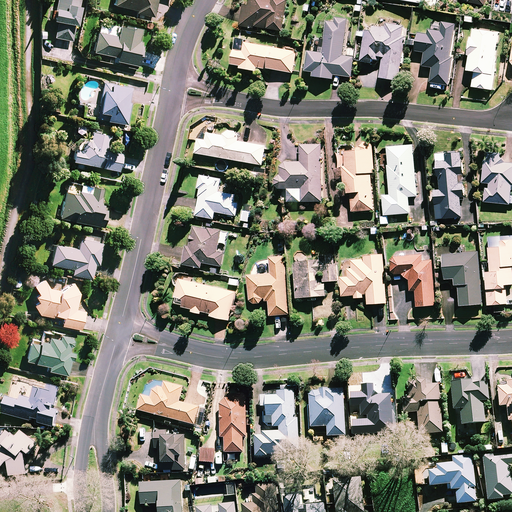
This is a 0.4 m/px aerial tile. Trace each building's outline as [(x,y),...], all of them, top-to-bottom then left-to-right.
[(81,0),(57,0),(54,21),(58,22),(55,38),(74,41),(81,0)] [(157,0),(115,0),(114,5),(137,11),(136,13),(154,17),(157,0)] [(287,0),(250,0),(250,6),(244,6),(241,26),(283,32),(287,0)] [(348,20),(334,18),(334,22),(327,21),(324,54),(309,52),(307,72),(314,73),(313,77),(334,80),(334,75),(351,77),(353,57),(344,56),(348,20)] [(455,25),(443,23),(442,29),(430,27),(429,35),(419,34),(416,52),(426,53),(424,67),(433,68),(431,83),(449,86),(453,58),(451,58),(455,25)] [(143,29),(122,25),(122,28),(120,36),(97,32),(93,53),(116,58),(115,62),(139,67),(144,43),(140,42),(143,29)] [(362,62),(372,64),(373,60),(379,61),(379,57),(383,58),(381,79),(399,81),(405,37),(403,37),(404,27),(387,25),(386,29),(374,27),(373,32),(367,32),(362,62)] [(499,34),(473,30),(467,72),(475,73),(473,88),(493,91),(495,71),(494,71),(499,34)] [(237,42),(233,65),(241,66),(240,69),(257,72),(257,67),(294,74),(297,53),(249,44),(249,41),(237,39),(237,42)] [(131,88),(105,83),(98,119),(108,121),(127,125),(131,104),(129,103),(131,88)] [(236,132),(229,131),(226,132),(225,136),(201,132),(197,154),(262,166),(266,147),(238,142),(239,136),(236,132)] [(111,136),(93,132),(91,142),(87,142),(80,150),(78,150),(75,149),(73,162),(120,172),(124,154),(108,151),(111,136)] [(302,163),(286,163),(281,167),(281,176),(276,180),(276,185),(281,190),(289,190),(289,202),(322,202),(322,145),(301,145),(302,163)] [(389,224),(388,216),(411,214),(409,197),(417,197),(413,146),(388,148),(389,154),(381,154),(382,165),(384,165),(385,176),(389,176),(391,196),(384,196),(385,208),(386,217),(382,218),(382,225),(389,224)] [(375,173),(373,148),(345,150),(346,167),(344,167),(345,191),(352,191),(353,212),(374,211),(372,173),(375,173)] [(465,197),(463,153),(437,154),(438,180),(441,180),(441,191),(436,191),(437,219),(462,218),(461,198),(465,197)] [(487,162),(485,161),(484,173),(478,172),(477,181),(484,182),(483,184),(490,185),(490,189),(486,189),(485,203),(511,204),(511,196),(511,197),(511,189),(511,164),(503,164),(503,155),(488,154),(487,162)] [(221,180),(201,177),(199,189),(202,189),(197,216),(215,219),(216,213),(237,216),(239,204),(235,203),(236,196),(219,193),(221,180)] [(104,190),(81,185),(79,195),(65,192),(60,218),(104,227),(107,210),(102,209),(103,204),(101,204),(104,190)] [(222,232),(194,227),(192,244),(188,244),(184,265),(203,268),(203,263),(223,267),(225,254),(219,253),(222,232)] [(511,240),(501,241),(501,238),(489,239),(491,272),(487,273),(489,306),(508,304),(507,285),(511,285),(511,240)] [(104,244),(80,239),(78,250),(54,244),(50,264),(73,269),(72,275),(92,279),(95,264),(99,265),(104,244)] [(482,305),(479,253),(445,255),(446,280),(455,279),(455,286),(460,285),(461,306),(482,305)] [(337,281),(335,254),(321,255),(321,260),(295,262),(298,298),(327,296),(326,282),(337,281)] [(386,304),(383,255),(365,256),(365,259),(352,260),(353,269),(349,269),(349,277),(342,278),(343,296),(355,296),(356,299),(363,298),(363,295),(368,294),(369,305),(386,304)] [(249,276),(251,302),(256,305),(260,304),(264,299),(266,299),(266,302),(270,302),(271,316),(289,315),(285,256),(270,257),(272,274),(249,276)] [(423,261),(422,256),(392,258),(394,275),(402,274),(410,280),(411,291),(416,291),(418,307),(435,306),(432,261),(423,261)] [(67,277),(56,274),(54,284),(64,286),(67,277)] [(239,278),(229,278),(229,287),(238,287),(239,278)] [(236,293),(180,279),(174,305),(183,307),(193,310),(192,312),(201,314),(202,312),(211,314),(211,316),(229,321),(236,293)] [(33,305),(39,315),(63,318),(62,326),(82,329),(85,312),(77,310),(81,295),(73,283),(65,287),(60,290),(50,288),(44,280),(34,287),(39,295),(35,297),(38,303),(33,305)] [(43,340),(43,341),(41,341),(40,343),(32,341),(27,361),(50,366),(49,371),(68,375),(74,352),(70,351),(71,347),(74,346),(75,341),(74,337),(61,334),(60,339),(50,337),(49,336),(48,335),(47,335),(46,335),(45,335),(44,335),(43,336),(43,337),(42,338),(42,339),(43,340)] [(473,385),(472,381),(452,383),(455,410),(461,409),(463,426),(486,423),(484,401),(490,401),(488,383),(473,385)] [(184,388),(165,383),(163,388),(157,386),(152,390),(151,398),(142,396),(139,411),(195,426),(199,407),(180,402),(184,388)] [(442,433),(439,383),(409,385),(410,398),(403,398),(404,414),(418,413),(420,434),(442,433)] [(355,396),(356,414),(362,414),(362,416),(368,416),(370,434),(394,432),(392,395),(374,396),(374,384),(360,385),(361,396),(355,396)] [(58,411),(52,410),(53,406),(55,406),(59,388),(46,385),(45,391),(34,389),(32,400),(22,397),(21,402),(7,398),(3,415),(32,422),(32,420),(39,422),(38,423),(54,427),(58,411)] [(343,389),(313,391),(310,397),(311,405),(312,428),(328,427),(328,437),(346,436),(343,389)] [(279,396),(267,396),(264,396),(265,426),(273,426),(273,427),(280,427),(280,447),(299,446),(298,418),(295,418),(294,390),(279,391),(279,396)] [(247,397),(245,395),(231,395),(229,398),(221,403),(221,438),(225,438),(225,453),(244,453),(243,437),(247,437),(247,427),(251,427),(251,417),(247,417),(247,398),(247,397)] [(0,468),(0,469),(2,470),(8,463),(10,477),(26,476),(25,456),(29,456),(37,445),(23,433),(17,440),(7,432),(0,440),(0,468)] [(165,435),(165,432),(155,432),(155,448),(159,448),(159,471),(186,471),(186,434),(165,435)] [(216,450),(202,449),(201,462),(215,464),(216,450)] [(511,452),(484,456),(489,501),(504,499),(504,496),(511,495),(511,485),(511,482),(510,467),(511,466),(511,452)] [(473,456),(453,457),(453,462),(434,463),(436,485),(450,484),(450,490),(457,490),(458,504),(476,503),(473,456)] [(159,476),(159,482),(140,483),(141,505),(158,504),(158,511),(183,511),(182,481),(170,482),(170,475),(159,476)] [(279,511),(277,483),(256,484),(257,495),(254,496),(254,504),(244,504),(244,511),(279,511)] [(365,511),(365,486),(337,487),(337,511),(365,511)] [(236,511),(236,503),(220,505),(220,511),(213,511),(213,507),(197,508),(197,511),(236,511)]
